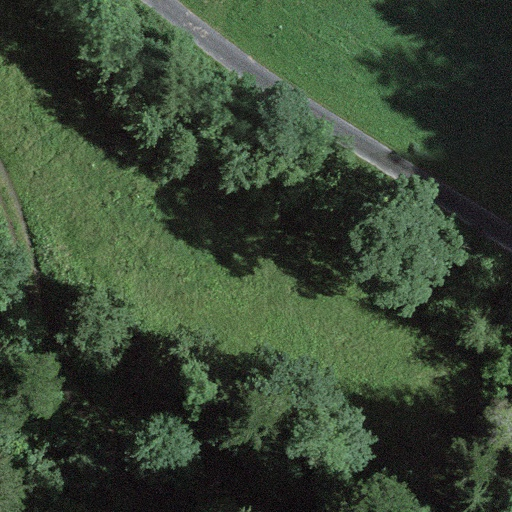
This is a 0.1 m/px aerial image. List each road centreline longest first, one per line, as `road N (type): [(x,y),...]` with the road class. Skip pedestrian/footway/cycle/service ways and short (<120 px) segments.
road 1 (track): [(156,0),(511,239)]
road 2 (track): [(0,189),(55,360),(152,511)]
